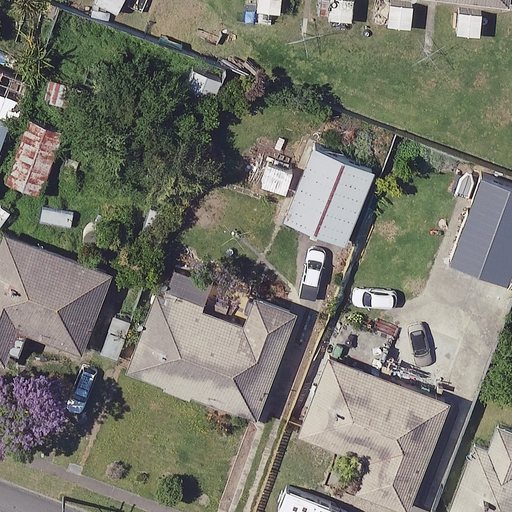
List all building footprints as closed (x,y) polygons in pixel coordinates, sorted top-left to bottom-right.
[(222,72),(190,61),(180,91),(211,102),(222,72)] [(60,123),(27,113),(7,175),(40,185),(60,123)] [(371,162),(310,138),(280,212),(341,237),(371,162)] [(511,257),(511,178),(477,167),(446,258),(505,278),(511,257)] [(8,228),(1,248),(0,247),(0,353),(5,355),(17,321),(78,343),(107,264),(8,228)] [(290,304),(214,277),(206,300),(153,282),(125,364),(253,409),(290,304)] [(410,335),(338,308),(293,424),(362,451),(350,481),(402,501),(443,396),(437,393),(456,343),(413,327),(410,335)] [(511,511),(511,423),(478,411),(441,511),(511,511)]
